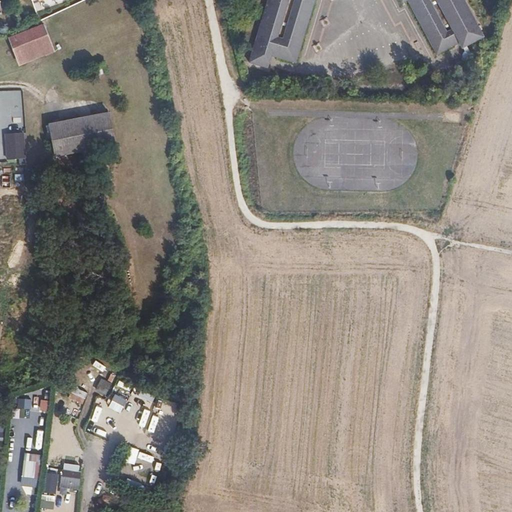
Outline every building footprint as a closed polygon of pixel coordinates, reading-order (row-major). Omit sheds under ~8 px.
[(265,0),(247,61),(265,67),(270,55),(293,62),(312,0),(398,0),(399,2),(403,0),(405,0),(434,54),(456,43),(459,47),(481,36),(470,15),(468,14),(463,5),(463,1),(462,0),(265,0)] [(52,51),(42,25),(10,36),(20,64),(52,51)] [(110,112),(49,123),(56,157),(116,146),(110,112)] [(4,133),(4,159),(24,159),(24,133),(4,133)] [(99,379),(96,388),(106,392),(110,383),(99,379)] [(120,413),(126,401),(113,394),(107,407),(120,413)] [(12,398),(12,408),(29,409),(30,399),(12,398)] [(67,414),(68,401),(53,401),(52,414),(67,414)] [(97,423),(101,407),(94,405),(90,421),(97,423)] [(163,421),(149,418),(146,432),(159,435),(163,421)] [(105,436),(106,430),(90,426),(89,432),(105,436)] [(49,444),(64,446),(65,431),(51,429),(49,444)] [(28,430),(26,447),(39,448),(40,431),(28,430)] [(31,486),(35,454),(22,453),(18,485),(31,486)] [(144,456),(143,461),(154,465),(156,460),(144,456)] [(77,490),(80,465),(61,463),(59,488),(77,490)] [(42,472),(41,494),(55,494),(56,473),(42,472)] [(39,508),(52,509),(54,495),(41,494),(39,508)]
